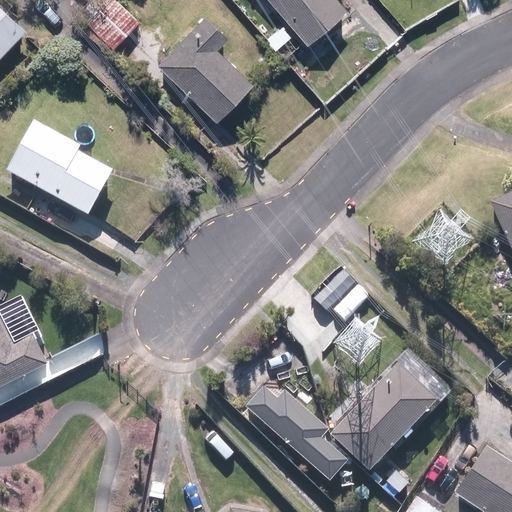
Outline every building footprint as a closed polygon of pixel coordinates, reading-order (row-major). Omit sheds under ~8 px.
[(47,0),(27,0),(20,7),(41,31),(59,13),(47,0)] [(138,23),(114,0),(111,0),(89,23),(114,47),(138,23)] [(337,0),(269,0),(308,45),(343,16),(347,12),(337,0)] [(0,58),(26,31),(0,7),(0,58)] [(206,18),(159,66),(217,122),(253,85),(218,51),(228,40),(206,18)] [(35,127),(9,174),(87,217),(111,174),(77,156),(79,151),(35,127)] [(511,192),(490,203),(511,249),(511,192)] [(0,320),(0,387),(45,365),(30,336),(13,345),(0,320)] [(331,434),(369,470),(434,402),(396,366),(331,434)] [(263,388),(246,407),(328,481),(346,460),(321,438),(327,431),(284,393),(277,401),(263,388)] [(511,511),(511,466),(485,449),(454,494),(481,511),(511,511)] [(443,511),(446,508),(420,490),(404,511),(443,511)] [(394,511),(397,509),(379,494),(364,511),(394,511)]
